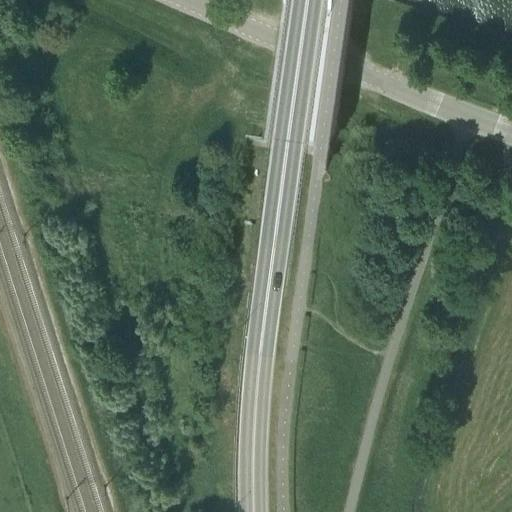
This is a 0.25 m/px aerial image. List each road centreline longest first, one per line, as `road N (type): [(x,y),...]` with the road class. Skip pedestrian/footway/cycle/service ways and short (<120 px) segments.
road 1 (tertiary): [(255,511),(255,395),(308,0)]
road 2 (tertiary): [(511,133),(345,71),(188,0)]
